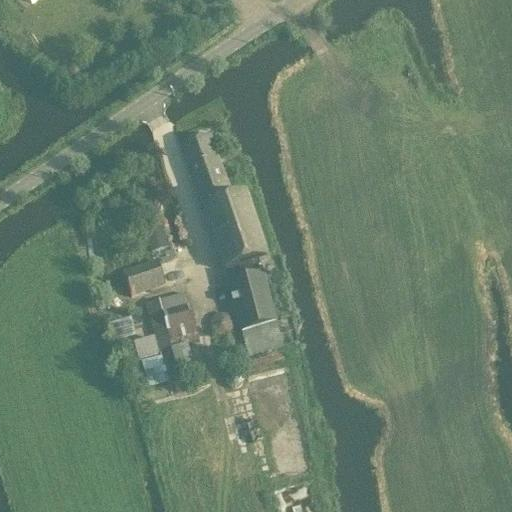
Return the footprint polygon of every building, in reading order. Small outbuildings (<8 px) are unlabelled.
[(238,269),(242,282),(262,276),(258,262),(265,260),(245,196),(232,201),(210,139),(183,148),(204,210),(206,210),(226,273),(238,269)] [(155,264),(123,275),(132,300),(164,288),(155,264)] [(247,357),(282,348),(262,276),(242,282),(227,286),(247,357)] [(160,305),(159,306),(170,350),(177,371),(193,366),(187,347),(200,344),(187,298),(160,305)] [(154,339),(133,345),(138,363),(158,357),(158,354),(154,339)] [(169,385),(165,369),(163,369),(160,358),(141,363),(149,391),(169,385)]
